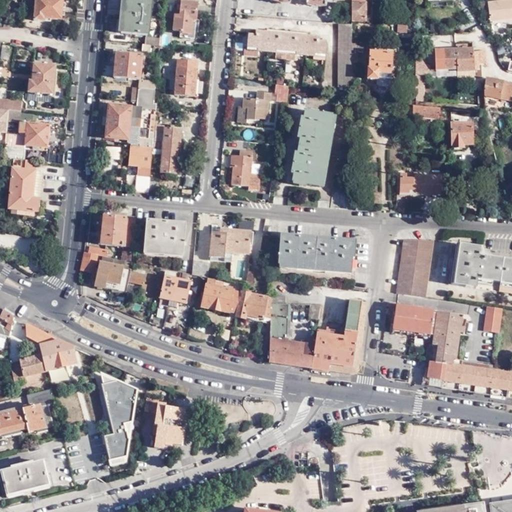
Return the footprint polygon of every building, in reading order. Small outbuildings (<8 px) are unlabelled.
[(62,20),(63,0),(36,0),(35,20),(45,21),(46,18),(62,20)] [(148,0),(123,0),(120,32),(146,34),(148,0)] [(511,0),(487,0),(489,19),(511,17),(511,0)] [(197,3),(181,1),(179,16),(177,16),(175,32),(179,32),(179,34),(190,35),(191,20),(195,21),(197,3)] [(364,4),(351,4),(351,21),(364,22),(364,4)] [(351,35),(351,24),(338,24),(337,87),(351,88),(351,60),(351,45),(351,35)] [(267,32),(256,30),(256,34),(249,34),(248,46),(245,46),(245,50),(258,52),(258,50),(277,52),(277,50),(298,52),(298,55),(316,57),(316,54),(327,55),(328,42),(320,41),(320,37),(310,36),(309,46),(306,46),(307,36),(295,35),(295,38),(281,37),(281,33),(270,32),(269,42),(266,42),(267,32)] [(159,46),(160,39),(146,37),(145,44),(147,45),(152,45),(159,46)] [(361,45),(351,45),(351,60),(356,61),(356,51),(361,51),(361,45)] [(298,52),(277,50),(277,52),(276,59),(297,61),(298,55),(298,52)] [(473,50),(444,51),(444,70),(455,69),(455,72),(475,71),(475,69),(478,69),(478,65),(487,64),(485,50),(473,52),(473,50)] [(128,79),(139,80),(142,55),(116,52),(114,77),(128,79)] [(376,80),(390,80),(391,53),(369,52),(367,79),(376,80)] [(327,55),(316,54),(316,57),(315,61),(326,62),(327,55)] [(419,56),(416,71),(420,72),(427,74),(429,63),(424,62),(425,57),(419,56)] [(198,62),(178,60),(175,95),(193,97),(194,79),(196,79),(198,62)] [(28,93),(52,95),(55,67),(33,65),(32,82),(29,82),(28,93)] [(143,80),(139,80),(138,88),(155,90),(156,81),(143,80)] [(511,83),(506,83),(487,81),(486,103),(497,105),(501,99),(511,100),(511,83)] [(414,82),(415,98),(429,100),(428,90),(423,90),(422,82),(421,82),(414,82)] [(289,87),(276,85),(274,93),(288,95),(289,87)] [(154,103),(155,90),(138,88),(137,101),(154,103)] [(243,99),(242,109),(238,108),(237,123),(246,124),(246,120),(258,121),(258,118),(267,119),(269,102),(271,102),(271,93),(257,92),(256,100),(243,99)] [(51,103),(52,95),(28,93),(28,100),(51,103)] [(21,101),(4,100),(3,110),(7,110),(20,112),(21,101)] [(154,103),(137,101),(136,108),(109,105),(105,138),(127,139),(127,145),(130,145),(148,147),(152,112),(155,112),(156,104),(156,103),(154,103)] [(440,107),(414,104),(413,116),(438,118),(440,107)] [(105,138),(109,105),(104,105),(101,137),(105,138)] [(21,112),(20,112),(7,110),(6,122),(19,123),(21,122),(21,112)] [(332,115),(305,111),(293,183),(320,188),(332,115)] [(494,129),(491,117),(485,118),(487,126),(489,131),(494,129)] [(475,118),(451,120),(452,148),(463,148),(463,145),(476,145),(475,118)] [(24,146),(41,148),(47,148),(49,126),(21,122),(19,123),(18,134),(25,134),(24,146)] [(163,141),(164,127),(154,126),(152,141),(163,142),(163,141)] [(181,128),(164,127),(163,141),(163,142),(159,172),(177,173),(181,128)] [(148,147),(130,145),(128,165),(128,167),(139,168),(138,177),(149,178),(150,166),(152,147),(148,147)] [(24,149),(22,161),(35,162),(40,163),(41,148),(24,146),(24,149)] [(4,147),(3,159),(12,160),(22,161),(24,149),(4,147)] [(234,169),(232,186),(249,187),(248,191),(257,192),(259,179),(250,178),(252,165),(253,158),(253,152),(241,150),(240,157),(236,156),(234,169)] [(22,161),(12,160),(8,210),(37,213),(38,200),(33,199),(32,199),(34,173),(35,162),(22,161)] [(260,166),(252,165),(250,178),(259,179),(260,166)] [(33,199),(38,200),(41,173),(34,173),(32,199),(33,199)] [(396,192),(409,192),(408,177),(403,178),(403,173),(396,173),(396,192)] [(416,177),(416,193),(441,193),(442,176),(416,175),(416,177)] [(149,178),(138,177),(136,192),(147,193),(149,178)] [(176,180),(165,178),(164,188),(175,189),(176,180)] [(132,248),(135,219),(103,217),(101,245),(125,248),(132,248)] [(161,225),(146,224),(144,252),(180,255),(182,227),(169,226),(170,223),(161,222),(161,225)] [(226,234),(212,234),(209,258),(224,260),(225,253),(249,255),(250,233),(226,231),(226,234)] [(353,243),(281,237),(279,265),(351,272),(353,243)] [(404,240),(396,294),(425,298),(433,241),(404,240)] [(481,247),(459,244),(458,255),(460,255),(457,276),(454,276),(453,285),(475,289),(477,280),(511,284),(511,261),(480,256),(481,247)] [(88,247),(87,253),(88,253),(96,255),(106,257),(107,250),(88,247)] [(132,248),(125,248),(125,251),(123,251),(122,260),(124,261),(131,262),(132,248)] [(88,253),(87,253),(83,252),(80,267),(93,270),(96,255),(88,253)] [(123,268),(124,261),(122,260),(113,258),(112,266),(98,263),(93,286),(125,293),(128,282),(142,285),(143,285),(145,276),(129,273),(130,270),(123,268)] [(192,261),(191,275),(200,277),(207,278),(209,263),(192,261)] [(257,273),(247,271),(245,286),(254,288),(256,276),(257,273)] [(181,280),(163,276),(159,298),(168,301),(167,305),(175,307),(176,302),(185,304),(190,282),(181,280)] [(236,313),(240,294),(233,292),(233,291),(214,286),(215,282),(207,280),(202,307),(229,313),(229,312),(236,313)] [(267,298),(241,293),(240,294),(236,313),(235,318),(245,319),(246,317),(263,320),(262,323),(269,324),(270,310),(265,309),(267,298)] [(348,300),(344,324),(358,325),(361,302),(348,300)] [(393,314),(395,301),(390,301),(387,314),(393,314)] [(428,378),(443,380),(446,358),(455,360),(463,314),(434,307),(395,301),(393,314),(390,329),(427,332),(430,332),(428,378)] [(288,305),(286,305),(270,304),(270,310),(269,324),(268,362),(300,367),(303,343),(287,341),(288,305)] [(318,320),(320,306),(310,306),(309,319),(318,320)] [(498,334),(502,309),(486,307),(482,331),(498,334)] [(16,317),(4,309),(0,319),(13,327),(16,317)] [(40,347),(42,356),(44,355),(47,371),(77,364),(75,357),(72,346),(27,324),(27,339),(40,347)] [(344,324),(343,331),(343,332),(356,334),(358,325),(344,324)] [(326,333),(316,331),(314,344),(311,364),(310,368),(329,371),(351,374),(353,374),(355,373),(357,372),(358,370),(359,368),(361,347),(355,347),(356,334),(343,332),(343,331),(330,329),(329,336),(325,335),(326,333)] [(300,367),(310,368),(311,364),(314,344),(303,343),(300,367)] [(24,378),(48,372),(47,371),(44,355),(42,356),(19,361),(22,369),(11,371),(15,385),(21,384),(20,379),(24,378)] [(462,360),(455,360),(446,358),(443,380),(448,380),(459,382),(461,366),(462,360)] [(459,382),(474,384),(476,368),(461,366),(459,382)] [(493,370),(476,368),(474,384),(491,387),(493,370)] [(491,387),(507,390),(509,373),(493,370),(491,387)] [(107,379),(101,432),(108,433),(105,461),(127,464),(137,382),(107,379)] [(442,387),(458,390),(459,384),(459,382),(448,380),(443,380),(442,387)] [(458,390),(473,392),(473,391),(474,386),(474,384),(459,382),(459,384),(458,390)] [(491,387),(474,384),(474,386),(473,391),(473,392),(490,394),(491,387)] [(507,390),(491,387),(490,394),(506,397),(507,390)] [(55,403),(52,390),(27,396),(30,408),(0,415),(0,435),(27,430),(28,433),(52,427),(47,404),(55,403)] [(159,400),(146,398),(144,411),(156,413),(155,425),(159,426),(157,435),(155,448),(165,450),(165,446),(172,448),(173,446),(173,442),(181,443),(185,423),(181,422),(183,410),(166,407),(165,409),(158,407),(158,404),(159,400)] [(46,463),(3,474),(8,496),(51,486),(46,463)] [(511,511),(511,502),(508,503),(485,506),(486,511),(511,511)]
